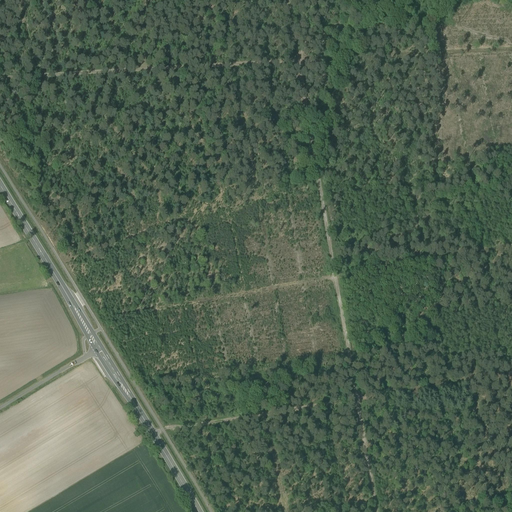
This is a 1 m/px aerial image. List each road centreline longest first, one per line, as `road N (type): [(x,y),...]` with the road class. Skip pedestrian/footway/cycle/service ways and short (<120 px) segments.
road 1 (track): [(378,511),(296,121),(295,60),(329,0)]
road 2 (primary): [(200,511),(98,345)]
road 3 (primary): [(98,345),(0,185)]
